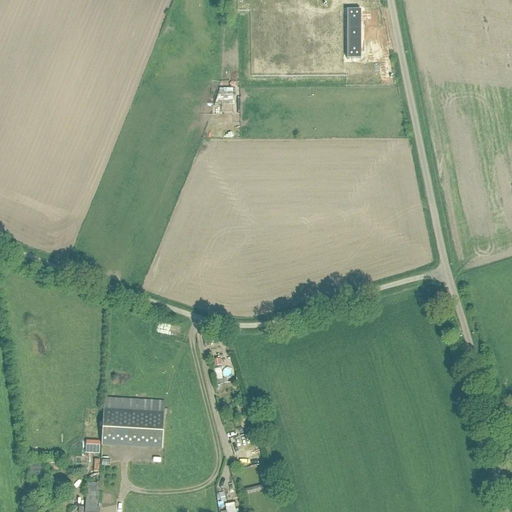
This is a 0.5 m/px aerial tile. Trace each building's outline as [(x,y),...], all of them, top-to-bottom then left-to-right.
[(360,11),(346,11),(346,60),(360,60),(360,11)] [(219,93),(219,108),(230,108),(230,92),(219,93)] [(221,344),(222,335),(204,333),(203,342),(211,343),(221,344)] [(162,447),(164,402),(104,399),(102,443),(162,447)] [(255,443),(248,444),(249,455),(256,454),(255,443)] [(133,452),(133,462),(150,462),(150,452),(133,452)] [(84,511),(96,511),(98,496),(97,496),(98,484),(86,483),(84,511)] [(245,495),(263,490),(262,485),(244,490),(245,495)]
